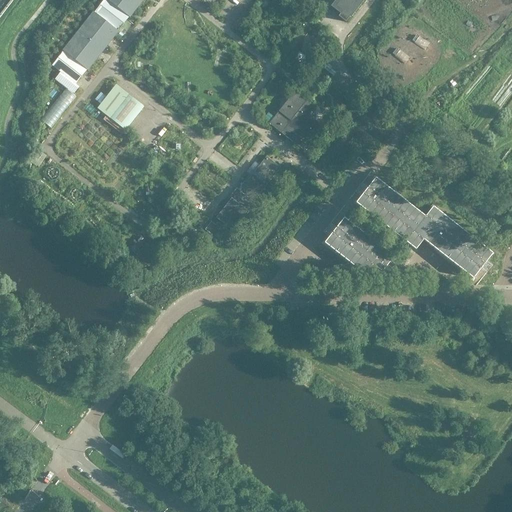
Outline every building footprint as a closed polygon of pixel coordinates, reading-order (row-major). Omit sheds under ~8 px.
[(129,17),(107,0),(103,0),(94,13),(118,31),(129,17)] [(107,0),(129,17),(141,0),(107,0)] [(350,18),(364,0),(335,0),(332,4),(331,7),(340,14),(338,16),(345,22),(349,17),(350,18)] [(87,70),(118,31),(94,13),(64,51),(87,70)] [(511,30),(507,26),(503,30),(507,33),(506,35),(511,39),(511,30)] [(87,70),(64,51),(53,66),(76,84),(87,70)] [(141,107),(118,88),(101,110),(125,130),(141,107)] [(323,129),(307,116),(314,108),(294,92),(269,124),(305,152),(323,129)] [(253,202),(280,168),(266,157),(246,183),(244,182),(240,187),(242,188),(233,200),(231,199),(216,218),(233,232),(250,211),(253,213),(258,206),(253,202)] [(374,176),(354,202),(415,249),(423,238),(473,277),(492,251),(432,205),(424,215),(374,176)] [(202,227),(208,219),(200,213),(194,221),(202,227)] [(341,219),(322,244),(367,279),(375,269),(380,273),(392,258),(341,219)] [(213,236),(219,228),(211,222),(205,230),(213,236)] [(163,226),(153,238),(158,242),(168,230),(163,226)] [(137,254),(146,241),(137,235),(128,248),(137,254)]
